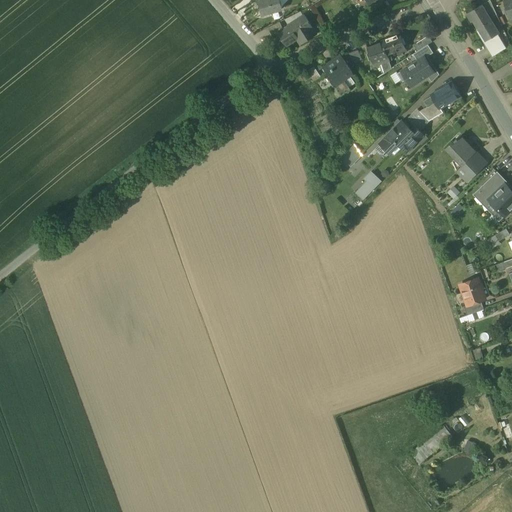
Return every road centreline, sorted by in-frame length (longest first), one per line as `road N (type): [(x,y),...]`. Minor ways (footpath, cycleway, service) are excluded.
road 1 (residential): [(268,67),(0,277)]
road 2 (residential): [(434,1),(268,67)]
road 3 (residential): [(511,135),(434,1)]
